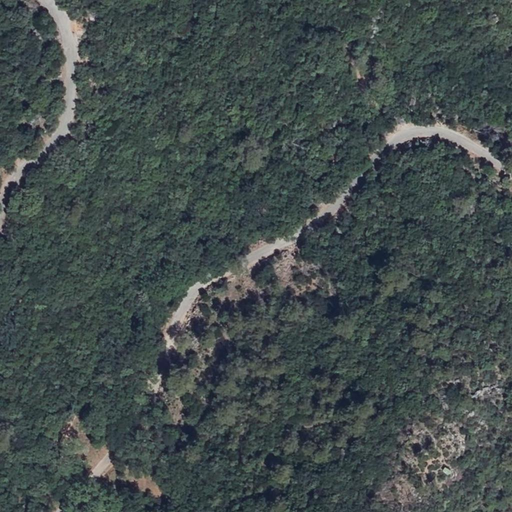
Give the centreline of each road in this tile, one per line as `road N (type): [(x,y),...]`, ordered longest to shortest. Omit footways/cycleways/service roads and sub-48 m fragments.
road 1 (unclassified): [(62,511),(146,402),(200,294),(340,204),(400,136),(422,129),(450,135),(511,167)]
road 2 (unclassified): [(56,0),(77,44),(73,115),(9,204),(0,253)]
